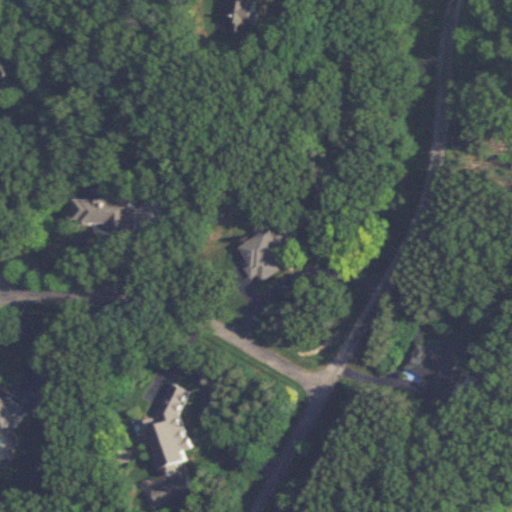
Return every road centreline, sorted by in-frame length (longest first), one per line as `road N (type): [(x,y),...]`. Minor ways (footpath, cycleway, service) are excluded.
road 1 (residential): [(445,0),(437,48),(441,127),(419,225),(256,511)]
road 2 (residential): [(0,292),(145,296),(325,384)]
